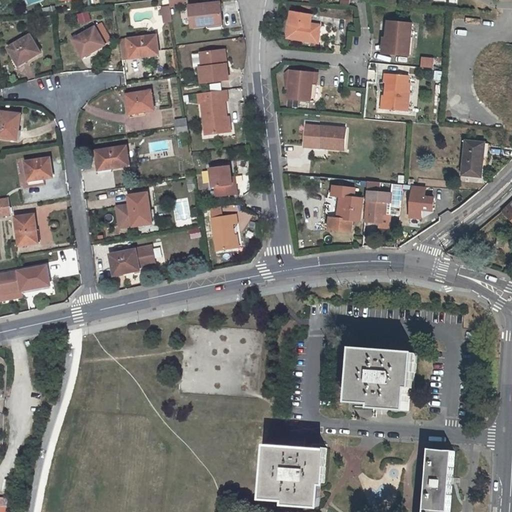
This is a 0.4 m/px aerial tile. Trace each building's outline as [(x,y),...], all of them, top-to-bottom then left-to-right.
[(207,22),(222,20),(220,2),(190,6),(192,26),(207,24),(207,22)] [(170,6),(162,7),(165,22),(172,21),(170,6)] [(288,37),(319,42),(322,25),(311,23),(312,15),(292,12),(288,37)] [(222,20),(207,22),(207,24),(208,28),(223,26),(222,20)] [(396,39),(395,55),(414,57),(418,25),(395,23),(393,39),(396,39)] [(105,45),(95,28),(72,40),(82,58),(105,45)] [(34,54),(39,51),(30,36),(8,49),(18,66),(36,55),(34,54)] [(122,59),(130,58),(159,54),(156,36),(128,39),(119,40),(122,59)] [(200,69),(202,86),(228,82),(224,52),(201,55),(203,68),(200,69)] [(422,68),(434,69),(436,59),(423,58),(422,68)] [(312,100),(313,85),(317,85),(319,72),(291,70),(284,74),(286,80),(290,80),(288,97),(312,100)] [(386,98),(384,109),(408,113),(411,84),(409,84),(409,77),(386,75),(385,82),(387,82),(386,98)] [(151,91),(127,95),(129,114),(154,110),(151,91)] [(202,104),(206,135),(225,132),(223,118),(226,117),(223,101),(227,101),(225,91),(204,94),(196,95),(198,105),(202,104)] [(0,112),(0,137),(15,140),(16,131),(18,131),(19,119),(16,119),(17,114),(0,112)] [(231,131),(229,117),(226,117),(223,118),(225,132),(231,131)] [(188,126),(187,118),(176,120),(177,128),(188,126)] [(188,126),(177,128),(176,128),(177,135),(189,133),(188,126)] [(344,150),(346,130),(306,126),(304,144),(328,146),(328,149),(344,150)] [(466,141),(463,176),(483,178),(485,158),(482,157),(484,143),(466,141)] [(96,151),(99,170),(129,165),(126,147),(96,151)] [(25,162),(28,181),(52,177),(50,158),(25,162)] [(211,169),(214,189),(216,189),(218,198),(239,195),(237,185),(234,185),(233,178),(231,167),(211,169)] [(423,210),(434,211),(435,198),(426,197),(427,186),(414,185),(414,196),(413,206),(412,217),(422,217),(423,210)] [(387,215),(388,202),(395,202),(395,198),(396,193),(371,191),(368,190),(367,200),(370,200),(368,221),(368,223),(382,225),(383,222),(383,216),(387,216),(387,215)] [(128,196),(133,227),(152,224),(147,193),(128,196)] [(340,204),(341,197),(334,196),(332,208),(340,209),(340,204)] [(353,221),(360,222),(363,199),(341,197),(340,204),(340,209),(339,219),(329,219),(328,230),(351,232),(353,221)] [(8,199),(0,200),(0,208),(9,207),(8,199)] [(511,202),(503,212),(511,221),(511,202)] [(0,216),(11,215),(9,207),(0,208),(0,216)] [(232,234),(231,224),(235,224),(234,216),(223,217),(222,208),(210,209),(212,218),(216,250),(234,247),(232,234)] [(34,215),(15,217),(19,245),(38,243),(34,215)] [(201,228),(190,229),(191,239),(202,238),(201,228)] [(110,255),(113,275),(135,271),(135,269),(139,268),(154,265),(150,247),(135,250),(110,255)] [(47,266),(18,272),(0,275),(0,294),(22,291),(50,286),(47,266)] [(417,354),(359,349),(354,403),(375,404),(375,407),(410,409),(411,388),(414,388),(417,354)] [(327,449),(268,444),(264,497),(285,499),(285,501),(320,504),(322,482),(324,483),(327,449)] [(450,511),(455,452),(432,450),(427,511),(450,511)] [(0,511),(10,511),(12,496),(0,495),(0,511)]
